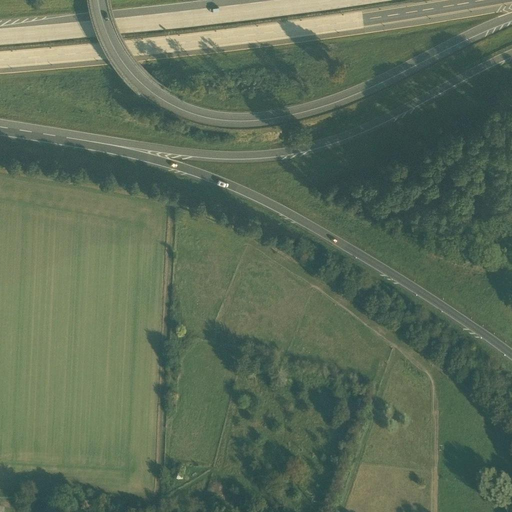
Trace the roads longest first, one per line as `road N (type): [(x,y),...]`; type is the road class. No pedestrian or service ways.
road 1 (motorway): [(0,62),(493,0)]
road 2 (motorway): [(102,0),(135,70),(164,95),(227,117),(324,103),(511,19)]
road 3 (motorway): [(94,143),(244,192),(342,244),(511,354)]
road 4 (motorway): [(94,143),(287,154),(372,127),(511,56)]
road 5 (motorway): [(301,0),(0,36)]
